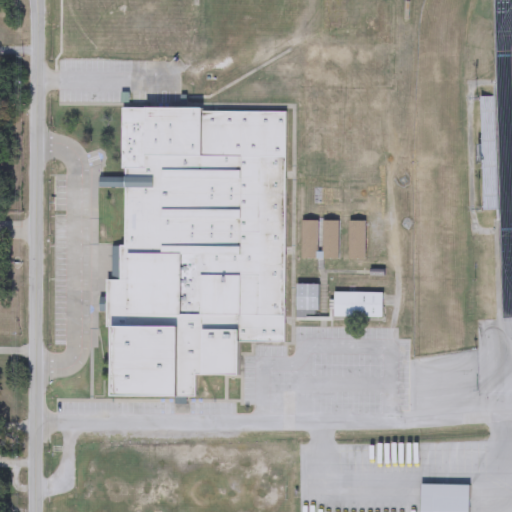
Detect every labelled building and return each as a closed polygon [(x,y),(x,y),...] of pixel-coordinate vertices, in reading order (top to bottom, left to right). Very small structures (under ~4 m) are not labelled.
[(346,0),(346,28),(323,28),(323,0),(346,0)] [(390,3),(390,43),(374,43),(374,3),(390,3)] [(122,108),(288,110),(284,344),(241,343),(241,380),(199,379),(199,397),(112,396),(113,330),(107,329),(108,282),(123,282),(123,249),(129,249),(130,188),(100,188),(100,177),(121,178),(122,108)] [(319,221),(319,258),(302,258),(302,221),(319,221)] [(322,260),(322,221),(338,221),(338,260),(322,260)] [(349,259),(349,222),(365,222),(365,259),(349,259)] [(319,285),(319,315),(297,315),(297,285),(319,285)] [(334,293),(382,293),(382,317),(334,317),(334,293)] [(433,511),(433,497),(469,497),(469,511),(433,511)]
